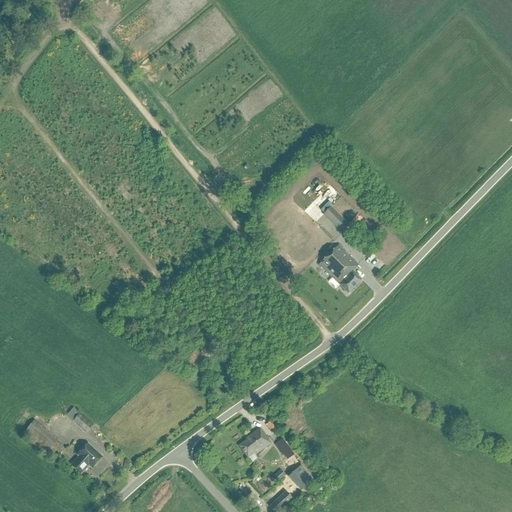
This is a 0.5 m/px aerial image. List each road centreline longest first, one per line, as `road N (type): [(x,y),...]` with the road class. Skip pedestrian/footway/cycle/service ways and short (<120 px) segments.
road 1 (unclassified): [(177,451),(343,333),(511,161)]
road 2 (track): [(232,411),(220,394),(223,354),(8,93)]
road 3 (track): [(310,316),(64,17)]
